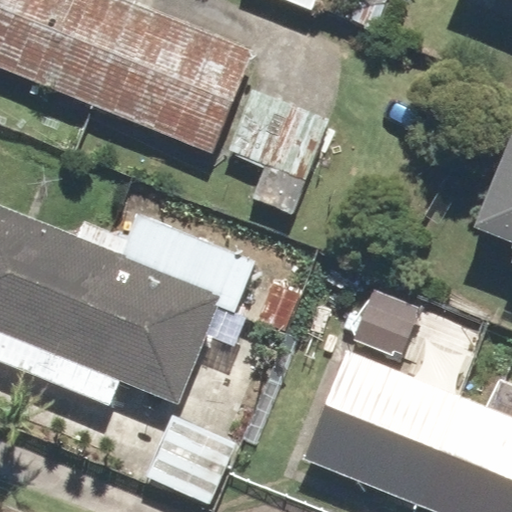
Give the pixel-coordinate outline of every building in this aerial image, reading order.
[(137,0),(4,0),(0,10),(0,65),(220,157),(263,52),(137,0)] [(324,0),(298,0),(321,9),(324,0)] [(234,150),(264,164),(251,194),(296,213),(309,183),(338,117),(263,84),(234,150)] [(511,159),(483,230),(511,242),(511,159)] [(90,216),(81,236),(0,201),(0,361),(116,411),(128,381),(178,402),(206,338),(239,352),(256,310),(241,304),(259,261),(137,209),(128,232),(90,216)] [(371,300),(355,343),(409,364),(425,321),(371,300)] [(511,511),(511,416),(357,354),(313,463),(435,511),(511,511)] [(216,509),(241,438),(177,414),(151,485),(216,509)]
